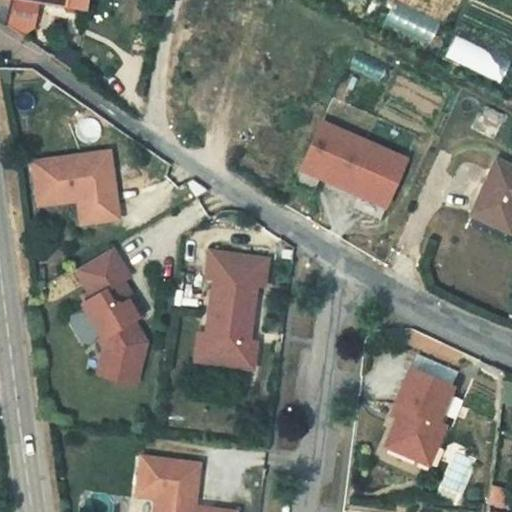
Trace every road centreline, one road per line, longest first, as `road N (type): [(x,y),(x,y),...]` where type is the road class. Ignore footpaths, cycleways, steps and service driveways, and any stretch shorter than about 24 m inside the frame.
road 1 (residential): [(0,39),(348,264)]
road 2 (residential): [(348,264),(331,307),(306,511)]
road 3 (primary): [(0,266),(34,511)]
road 4 (residential): [(511,353),(348,264)]
